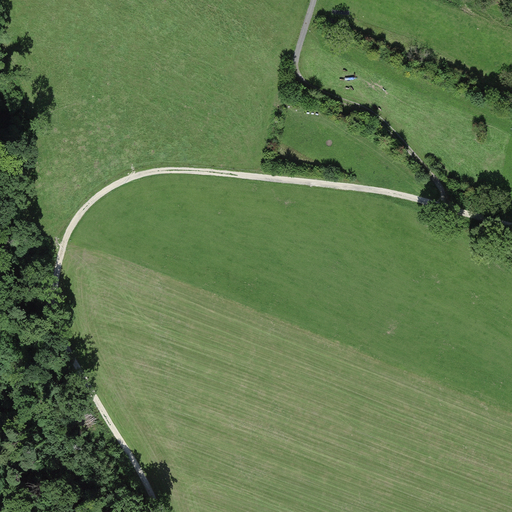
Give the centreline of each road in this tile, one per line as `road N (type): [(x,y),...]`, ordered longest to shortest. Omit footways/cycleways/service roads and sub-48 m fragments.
road 1 (track): [(446,206),(164,168),(87,206),(63,241),(58,327),(145,480),(155,511)]
road 2 (track): [(446,206),(440,183),(378,115),(299,81),(298,50),(314,0)]
